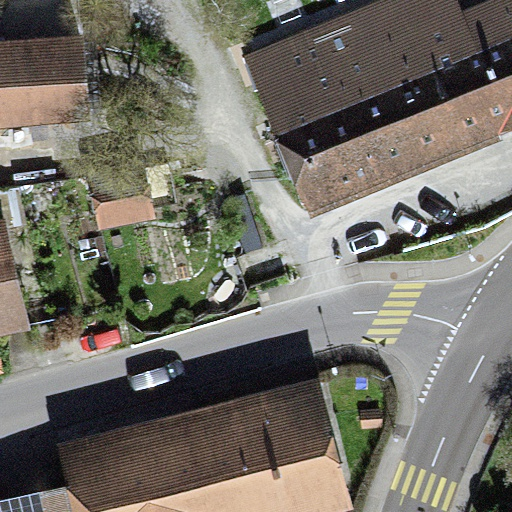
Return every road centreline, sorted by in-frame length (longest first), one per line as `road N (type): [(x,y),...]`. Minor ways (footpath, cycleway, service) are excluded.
road 1 (tertiary): [(0,419),(351,311),(397,310),(451,324),(486,347)]
road 2 (primary): [(415,511),(486,347)]
